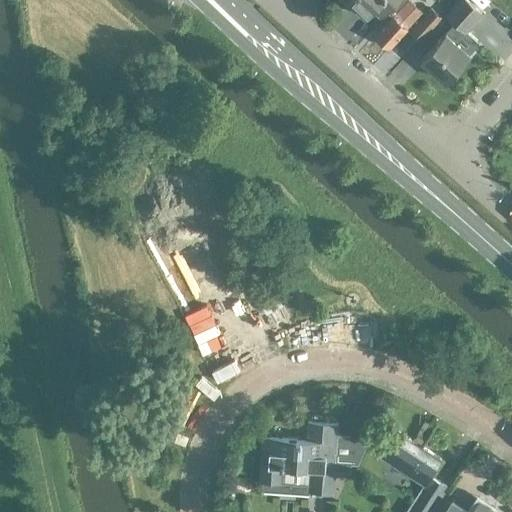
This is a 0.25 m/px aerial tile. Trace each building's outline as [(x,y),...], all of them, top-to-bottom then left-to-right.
[(348,0),(348,1),(366,17),(377,5),(385,13),(387,11),(397,0),(348,0)] [(411,0),(397,0),(387,11),(392,16),(375,34),(389,47),(406,28),(420,41),(443,16),(432,6),(426,13),(411,0)] [(454,22),(422,59),(445,80),(470,53),(469,53),(479,42),(467,31),(484,13),(470,0),(469,0),(457,0),(445,14),(454,22)] [(262,435),(259,481),(262,481),(262,491),(310,494),(310,492),(333,494),(335,470),(351,471),(351,463),(358,464),(370,437),(353,436),(337,434),(338,423),(308,421),(307,438),(262,435)] [(406,445),(408,442),(391,431),(376,454),(423,484),(435,465),(406,445)] [(423,484),(405,511),(429,511),(448,484),(431,472),(423,484)] [(453,500),(444,511),(498,511),(477,498),(468,510),(453,500)]
